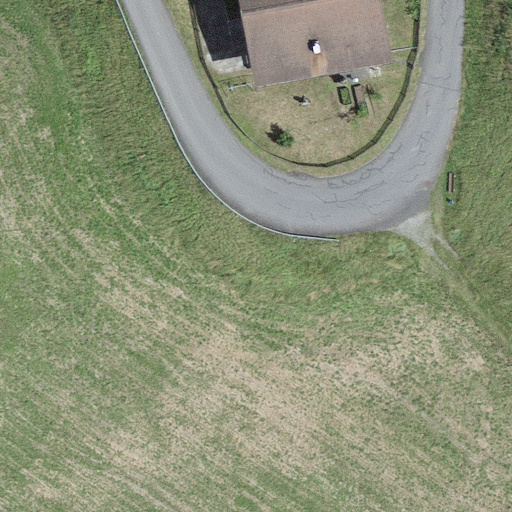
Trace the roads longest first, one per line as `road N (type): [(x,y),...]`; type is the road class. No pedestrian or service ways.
road 1 (unclassified): [(140,0),(212,147),(242,178),(307,203),(373,196),(411,163),(430,131),(439,88),(444,0)]
road 2 (track): [(511,315),(392,185)]
